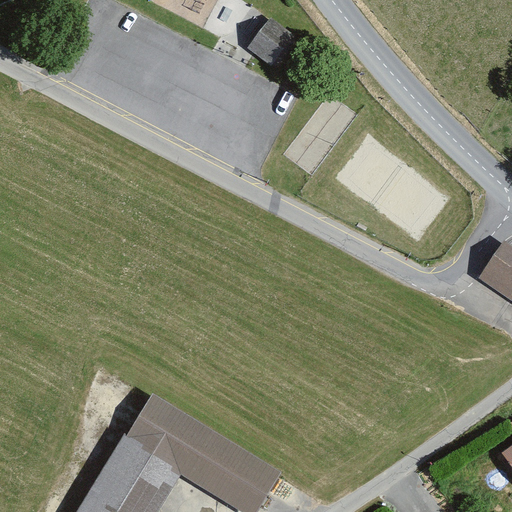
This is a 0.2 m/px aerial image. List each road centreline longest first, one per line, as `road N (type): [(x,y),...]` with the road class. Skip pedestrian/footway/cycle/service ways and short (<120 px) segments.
road 1 (residential): [(456,278),(437,284),(414,277),(0,62)]
road 2 (tertiary): [(511,194),(390,74),(331,0)]
road 3 (residential): [(511,389),(343,511)]
